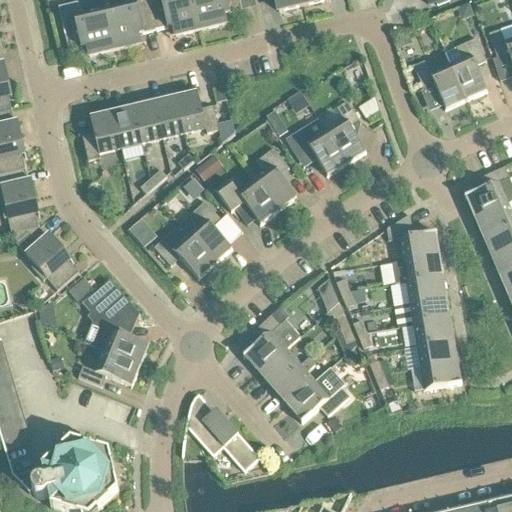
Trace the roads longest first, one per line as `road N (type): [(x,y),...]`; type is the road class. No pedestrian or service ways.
road 1 (residential): [(426,168),(377,33),(364,25),(38,98)]
road 2 (residential): [(38,98),(63,204),(194,354)]
road 3 (residential): [(426,168),(304,245),(237,300),(194,354)]
road 4 (residential): [(194,354),(162,441),(161,511)]
road 5 (residential): [(511,473),(371,511)]
road 6 (residential): [(194,354),(283,457)]
